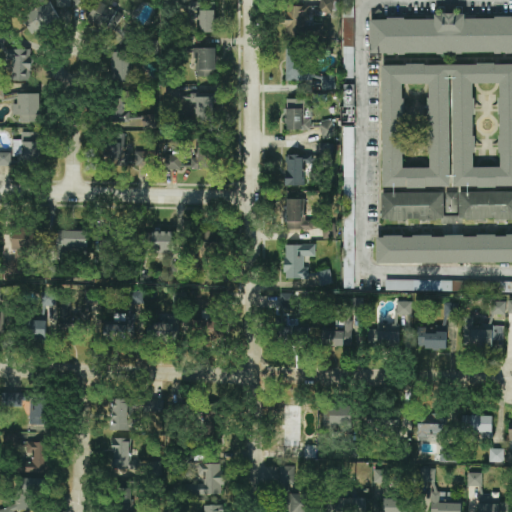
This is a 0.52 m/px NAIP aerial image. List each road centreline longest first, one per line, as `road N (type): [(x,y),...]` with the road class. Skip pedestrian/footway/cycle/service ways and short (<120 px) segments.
road 1 (residential): [(511,382),(0,370)]
road 2 (tertiary): [(259,511),(253,0)]
road 3 (residential): [(255,199),(0,193)]
road 4 (residential): [(77,511),(79,372)]
road 5 (residential): [(76,195),(76,61)]
